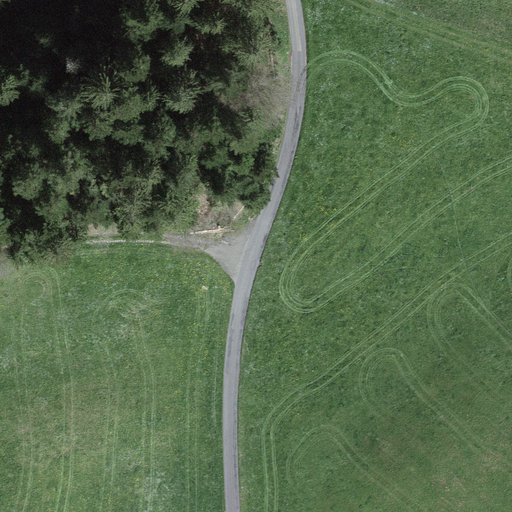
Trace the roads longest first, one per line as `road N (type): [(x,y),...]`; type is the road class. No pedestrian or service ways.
road 1 (unclassified): [(231,511),(232,353),(293,126),(293,0)]
road 2 (track): [(251,260),(165,243),(37,246),(0,256)]
